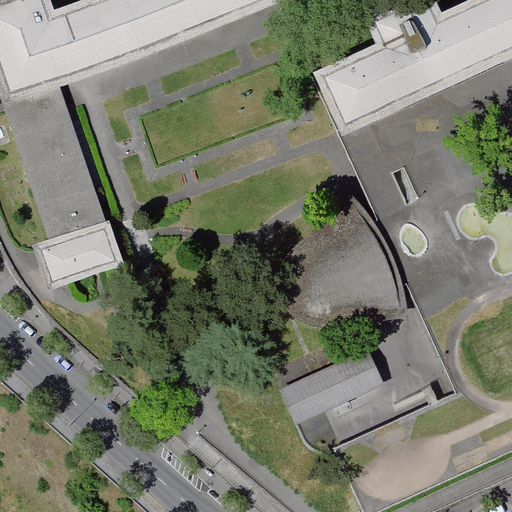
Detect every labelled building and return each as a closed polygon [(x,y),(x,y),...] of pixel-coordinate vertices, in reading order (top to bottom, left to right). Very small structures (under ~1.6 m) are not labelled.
[(46,0),(27,0),(0,10),(0,103),(4,113),(60,92),(280,11),(309,0),(113,0),(55,22),(46,0)] [(310,0),(309,0),(280,11),(285,22),(314,84),(321,81),(329,78),(343,71),(310,0)] [(329,78),(321,81),(343,134),(348,145),(511,70),(511,0),(498,0),(449,23),(437,0),(427,0),(370,25),(382,53),(343,71),(329,78)] [(107,230),(60,92),(4,113),(49,246),(49,249),(107,230)] [(372,224),(353,204),(298,253),(284,268),(278,291),(282,313),(291,324),(307,334),(327,337),(411,326),(406,296),(403,287),(395,259),(380,232),(372,224)] [(49,249),(36,254),(51,299),(128,273),(112,228),(107,230),(49,249)] [(284,396),(299,428),(386,388),(372,356),(284,396)] [(511,366),(332,449),(361,511),(383,511),(511,453),(511,366)]
